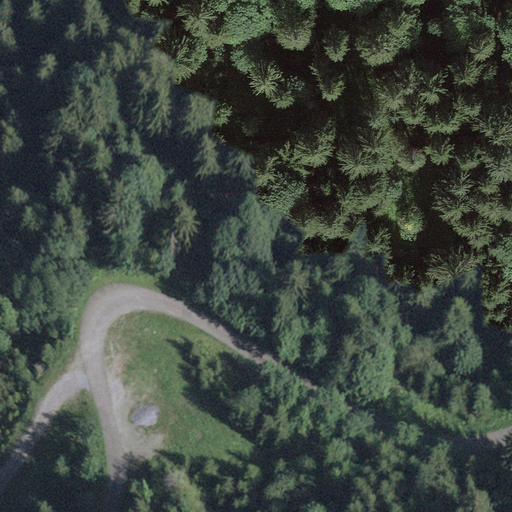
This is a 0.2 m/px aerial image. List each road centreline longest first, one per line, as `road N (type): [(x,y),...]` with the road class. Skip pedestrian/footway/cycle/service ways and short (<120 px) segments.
road 1 (unclassified): [(110,511),(117,458),(93,345),(99,313),(115,297),(141,295),(217,326),(286,360),(356,411),(431,444),(511,440)]
road 2 (track): [(0,481),(93,345)]
